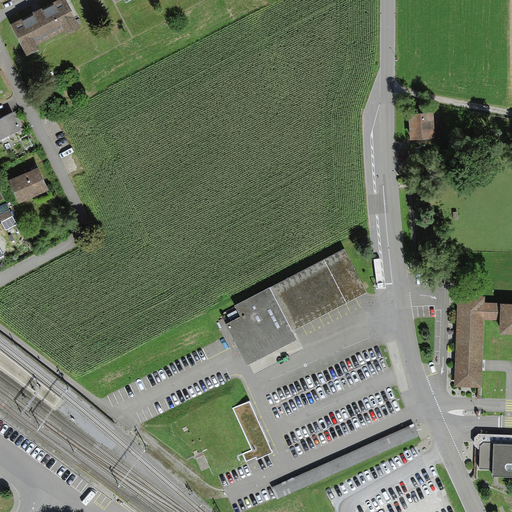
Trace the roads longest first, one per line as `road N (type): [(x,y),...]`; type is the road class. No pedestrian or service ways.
road 1 (unclassified): [(474,511),(415,373),(402,319),(389,206),(387,0)]
road 2 (residential): [(0,48),(82,225),(77,246),(0,284)]
road 3 (track): [(387,92),(511,113)]
